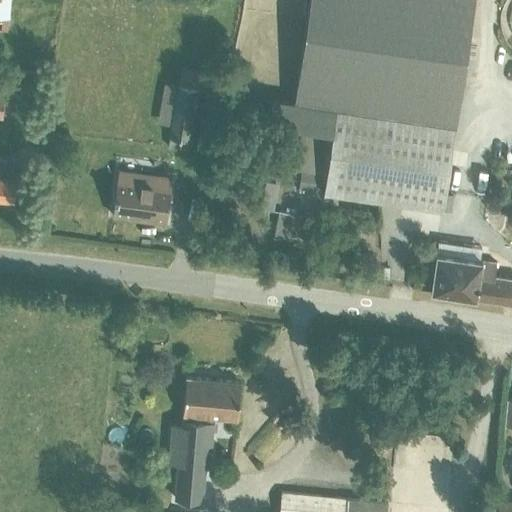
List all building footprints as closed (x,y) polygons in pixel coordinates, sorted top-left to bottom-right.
[(309,0),(294,102),(336,108),(454,125),(472,0),(309,0)] [(182,66),(179,84),(198,87),(201,69),(182,66)] [(187,148),(198,87),(179,84),(168,145),(187,148)] [(2,91),(0,91),(0,118),(1,118),(1,110),(14,111),(16,88),(2,86),(2,91)] [(454,125),(336,108),(294,102),(271,98),(268,122),(332,132),(323,191),(442,208),(454,125)] [(17,161),(0,159),(0,198),(13,200),(17,161)] [(56,165),(55,177),(64,178),(64,166),(56,165)] [(301,174),(298,191),(318,194),(320,177),(301,174)] [(116,180),(112,214),(165,221),(171,178),(153,176),(152,185),(116,180)] [(265,180),(261,207),(273,209),(278,182),(265,180)] [(278,210),(273,238),(290,241),(295,213),(278,210)] [(437,252),(479,258),(481,245),(439,239),(437,252)] [(479,258),(437,252),(431,291),(511,303),(511,276),(495,273),(497,261),(483,259),(479,258)] [(171,423),(168,462),(178,462),(175,499),(204,501),(209,431),(218,432),(219,416),(238,418),(241,380),(186,375),(183,414),(201,415),(201,424),(181,422),(181,424),(171,423)] [(283,407),(274,417),(291,432),(300,422),(283,407)] [(137,456),(134,467),(149,470),(151,458),(137,456)] [(282,490),(279,511),(386,511),(388,501),(282,490)] [(511,511),(511,497),(498,497),(497,511),(511,511)]
